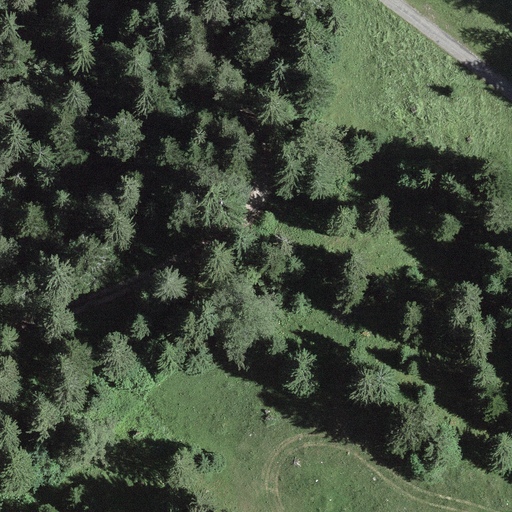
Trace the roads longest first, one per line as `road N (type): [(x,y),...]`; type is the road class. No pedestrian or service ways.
road 1 (track): [(186,0),(258,136),(266,164),(250,212),(169,261),(0,332)]
road 2 (track): [(389,0),(511,92)]
